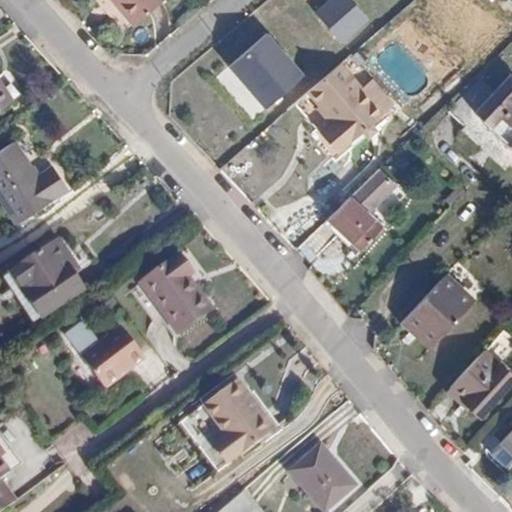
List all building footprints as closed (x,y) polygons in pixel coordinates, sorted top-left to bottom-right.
[(117,0),(135,21),(159,0),(117,0)] [(327,0),(314,12),(344,45),(373,18),(356,0),(327,0)] [(257,122),(309,74),(269,30),(216,78),(257,122)] [(383,112),(341,65),(306,95),(332,124),(321,134),(338,153),(383,112)] [(483,120),(511,89),(511,76),(511,75),(476,113),(483,120)] [(511,89),(483,120),(490,128),(488,130),(508,149),(511,146),(511,145),(511,89)] [(15,142),(0,151),(0,198),(16,224),(53,200),(52,198),(67,188),(54,167),(38,178),(15,142)] [(394,185),(379,170),(329,220),(361,251),(382,228),(375,221),(367,214),(394,185)] [(385,211),(375,221),(382,228),(392,218),(385,211)] [(57,238),(50,243),(63,263),(59,266),(67,277),(78,269),(57,238)] [(50,243),(9,271),(40,319),(78,294),(67,277),(59,266),(63,263),(50,243)] [(191,279),(178,260),(172,265),(185,283),(191,279)] [(136,288),(137,290),(172,265),(170,263),(136,288)] [(172,265),(137,290),(162,325),(198,299),(197,296),(192,300),(181,287),(185,283),(172,265)] [(40,319),(9,271),(1,276),(33,324),(40,319)] [(474,301),(447,274),(407,318),(434,345),(474,301)] [(208,313),(198,299),(162,325),(172,339),(208,313)] [(407,318),(401,324),(429,351),(434,345),(407,318)] [(90,379),(129,349),(108,323),(69,352),(90,379)] [(140,364),(129,349),(90,379),(101,394),(140,364)] [(511,380),(511,376),(486,351),(451,389),(480,417),(511,380)] [(244,400),(248,397),(237,383),(203,408),(227,439),(216,447),(230,464),(240,456),(242,458),(271,434),(244,400)] [(275,432),(248,397),(244,400),(271,434),(275,432)] [(511,431),(500,444),(511,455),(511,431)] [(303,488),(334,461),(320,445),(290,472),(303,488)] [(169,459),(187,487),(207,475),(189,446),(169,459)] [(324,511),(355,486),(334,461),(303,488),(324,511)] [(0,466),(0,511),(14,501),(0,481),(0,475),(3,473),(3,471),(0,466)] [(27,494),(39,511),(77,483),(65,466),(27,494)] [(257,511),(242,493),(220,511),(257,511)]
